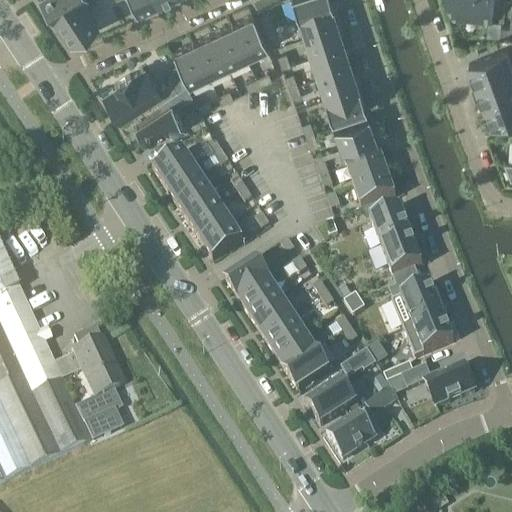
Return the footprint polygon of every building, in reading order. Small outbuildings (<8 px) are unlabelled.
[(76,0),(39,0),(51,17),(76,0)] [(79,0),(76,0),(51,17),(51,18),(52,17),(69,42),(96,24),(79,0)] [(154,0),(129,0),(135,11),(155,1),(154,0)] [(327,0),(289,0),(296,18),(330,6),(327,0)] [(449,0),(455,16),(454,16),(454,17),(494,20),(494,19),(493,19),(494,0),(449,0)] [(330,6),(296,18),(302,38),(337,26),(330,6)] [(259,16),(265,28),(273,25),(268,13),(259,16)] [(252,15),(231,24),(246,56),(266,47),(252,15)] [(231,24),(211,34),(225,66),(246,56),(231,24)] [(265,28),(269,40),(277,36),(273,25),(265,28)] [(337,26),(302,38),(309,58),(344,47),(337,26)] [(511,28),(503,27),(501,39),(509,40),(511,28)] [(211,34),(191,43),(206,75),(225,66),(211,34)] [(191,43),(171,52),(186,84),(206,75),(191,43)] [(344,47),(309,58),(315,79),(350,68),(344,47)] [(511,71),(511,63),(507,50),(469,63),(477,84),(511,71)] [(277,57),(281,69),(289,66),(285,54),(277,57)] [(153,99),(156,104),(176,91),(170,81),(156,90),(142,68),(130,76),(129,74),(113,85),(114,86),(102,94),(120,121),(153,99)] [(350,68),(315,79),(322,100),(357,89),(350,68)] [(511,71),(477,84),(484,105),(511,94),(511,71)] [(267,73),(256,78),(259,86),(271,81),(267,73)] [(284,77),(288,89),(296,85),(292,74),(284,77)] [(256,78),(245,84),(248,91),(259,86),(256,78)] [(288,89),(292,101),(300,98),(297,86),(288,89)] [(357,89),(323,101),(330,121),(364,110),(357,89)] [(228,91),(217,97),(220,104),(232,99),(228,91)] [(511,118),(511,94),(484,105),(492,126),(511,118)] [(208,101),(196,106),(200,114),(211,109),(208,101)] [(184,124),(170,103),(133,127),(147,149),(184,124)] [(367,116),(332,127),(339,148),(374,137),(367,116)] [(300,125),(305,137),(312,133),(309,122),(300,125)] [(305,137),(309,149),(317,146),(313,134),(305,137)] [(374,137),(339,148),(346,169),(381,158),(374,137)] [(214,143),(207,148),(214,158),(221,153),(214,143)] [(153,172),(165,190),(195,170),(183,152),(153,172)] [(221,153),(214,158),(221,169),(228,164),(221,153)] [(381,158),(346,169),(353,190),(387,178),(381,158)] [(315,167),(320,179),(327,176),(324,164),(315,167)] [(195,170),(165,190),(177,208),(207,189),(195,170)] [(320,179),(324,191),(332,187),(328,176),(320,179)] [(387,178),(353,190),(360,211),(394,199),(387,178)] [(238,179),(230,184),(237,194),(245,189),(238,179)] [(219,206),(207,189),(177,208),(188,226),(219,206)] [(245,189),(237,194),(244,205),(252,200),(245,189)] [(327,200),(331,211),(339,208),(335,196),(327,200)] [(219,206),(188,226),(200,245),(231,225),(219,206)] [(411,238),(400,210),(370,221),(381,250),(411,238)] [(262,216),(254,221),(261,231),(269,227),(262,216)] [(329,238),(337,235),(332,222),(324,225),(329,238)] [(231,225),(200,245),(213,263),(243,243),(231,225)] [(411,238),(381,250),(392,279),(422,267),(411,238)] [(281,245),(274,250),(281,260),(288,256),(281,245)] [(18,290),(0,251),(0,485),(59,457),(90,443),(61,381),(18,290)] [(303,258),(295,263),(302,273),(310,268),(303,258)] [(255,262),(225,282),(237,300),(267,281),(255,262)] [(267,281),(237,300),(249,319),(279,299),(267,281)] [(320,283),(312,288),(319,298),(327,294),(320,283)] [(430,287),(391,303),(403,331),(442,315),(430,287)] [(327,294),(319,298),(326,309),(334,304),(327,294)] [(355,296),(344,303),(348,310),(360,303),(355,296)] [(279,299),(249,318),(261,336),(291,317),(279,299)] [(360,303),(348,310),(353,317),(364,309),(360,303)] [(442,315),(403,331),(415,360),(453,344),(442,315)] [(291,317),(261,336),(272,354),(302,334),(291,317)] [(343,319),(336,324),(343,334),(350,330),(343,319)] [(351,330),(350,330),(343,335),(350,345),(358,340),(351,330)] [(302,334),(272,354),(284,372),(315,353),(302,334)] [(54,366),(61,381),(81,372),(94,399),(123,385),(102,340),(72,354),(74,357),(54,366)] [(363,372),(364,374),(376,366),(366,352),(340,370),(348,381),(363,372)] [(315,353),(284,372),(297,391),(327,372),(315,353)] [(432,366),(410,375),(414,385),(424,381),(435,406),(474,389),(463,364),(436,375),(432,366)] [(396,371),(383,377),(387,384),(400,379),(412,373),(409,366),(396,371)] [(309,411),(312,416),(313,416),(314,418),(314,419),(317,423),(320,428),(356,404),(342,384),(307,407),(310,411),(309,411)] [(396,401),(389,391),(377,399),(384,409),(396,401)] [(112,393),(76,410),(91,443),(103,437),(104,439),(110,436),(109,435),(120,429),(113,413),(120,410),(112,393)] [(326,436),(342,461),(376,439),(359,414),(326,436)] [(410,509),(412,511),(433,511),(426,499),(410,509)]
